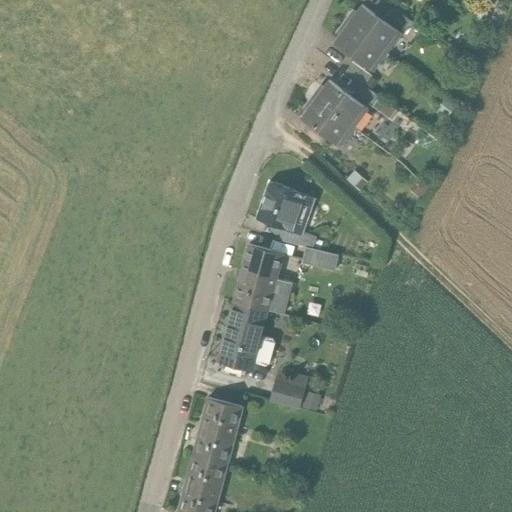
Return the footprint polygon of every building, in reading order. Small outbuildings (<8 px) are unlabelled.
[(401,35),(362,5),(357,12),(354,10),(345,22),(387,53),(401,35)] [(413,22),(393,8),(386,18),(405,32),(413,22)] [(387,53),(345,22),(336,33),(339,36),(334,43),(373,72),(387,53)] [(372,77),(353,63),(346,72),(360,83),(365,86),(372,77)] [(368,110),(329,81),(324,88),(321,86),(312,97),(354,128),(368,110)] [(365,86),(360,83),(353,93),(373,107),(380,98),(365,86)] [(354,128),(312,97),(304,108),(307,111),(301,118),(340,147),(354,128)] [(315,199),(269,183),(256,220),(288,231),(289,229),(303,233),(315,199)] [(303,233),(289,229),(288,231),(284,242),(306,248),(311,249),(315,236),(303,233)] [(283,254),(248,245),(233,302),(268,311),(283,254)] [(311,249),(306,248),(302,264),(334,272),(338,256),(311,249)] [(233,302),(218,360),(223,362),(221,371),(222,374),(242,379),(245,378),(247,368),(253,370),(255,363),(266,366),(269,364),(275,343),(273,339),(262,336),(268,312),(268,311),(233,302)] [(303,388),(278,381),(272,402),(297,409),(303,388)] [(242,407),(208,398),(193,456),(227,465),(242,407)] [(214,511),(227,465),(193,456),(177,511),(214,511)]
